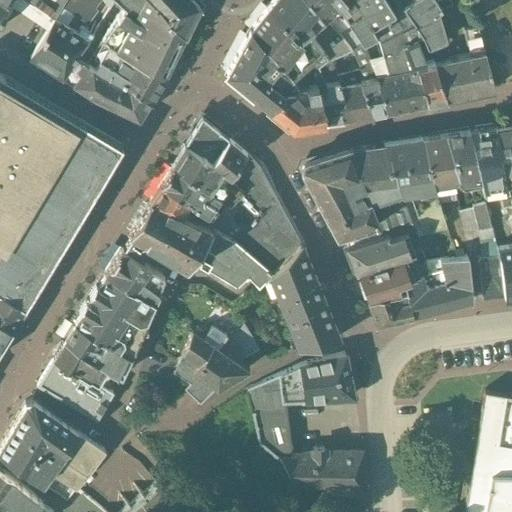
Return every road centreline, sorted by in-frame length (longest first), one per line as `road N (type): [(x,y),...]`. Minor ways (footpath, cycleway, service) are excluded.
road 1 (residential): [(384,362),(360,336),(269,147)]
road 2 (residential): [(152,136),(0,53)]
road 3 (residential): [(387,511),(376,394),(384,362)]
road 4 (residential): [(384,362),(418,338),(511,324)]
